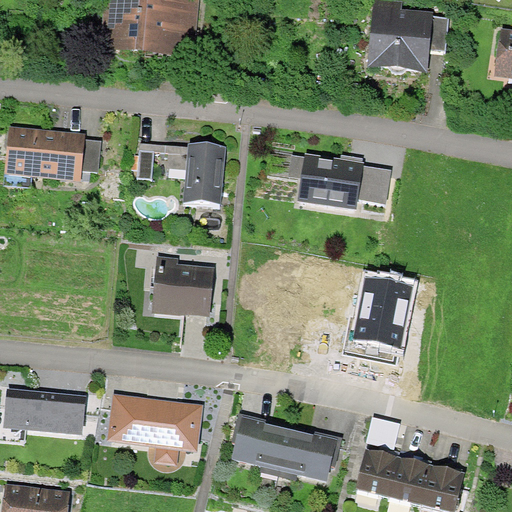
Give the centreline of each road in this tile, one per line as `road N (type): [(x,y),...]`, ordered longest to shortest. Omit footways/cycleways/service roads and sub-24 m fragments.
road 1 (residential): [(0,350),(232,377),(511,440)]
road 2 (residential): [(0,86),(246,109),(511,155)]
